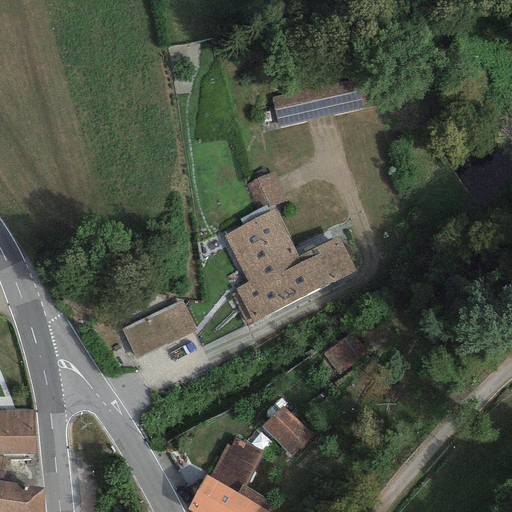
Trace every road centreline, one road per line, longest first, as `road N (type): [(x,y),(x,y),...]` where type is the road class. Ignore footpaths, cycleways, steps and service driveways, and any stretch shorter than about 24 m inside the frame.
road 1 (tertiary): [(39,359),(80,375),(166,511)]
road 2 (track): [(376,511),(511,365)]
road 3 (tertiary): [(39,359),(59,511)]
